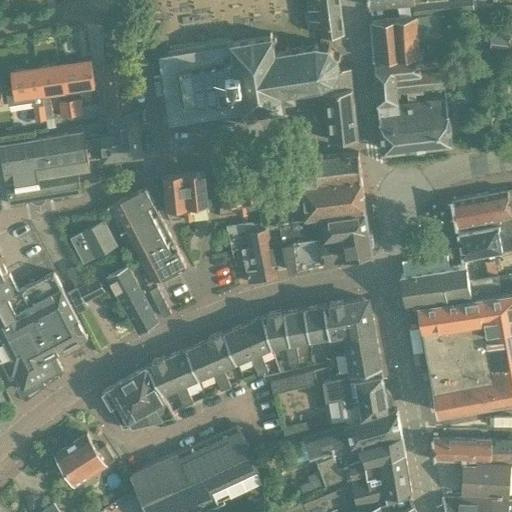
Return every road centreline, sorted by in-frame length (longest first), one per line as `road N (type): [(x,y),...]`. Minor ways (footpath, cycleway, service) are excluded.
road 1 (residential): [(392,271),(234,306),(158,335),(80,385),(0,452)]
road 2 (residential): [(0,33),(88,12),(114,26),(144,58),(172,166)]
road 3 (secondary): [(434,511),(392,271)]
road 4 (residential): [(0,222),(103,198),(172,166)]
road 5 (residential): [(172,166),(315,150)]
road 6 (unclassified): [(368,143),(354,0)]
